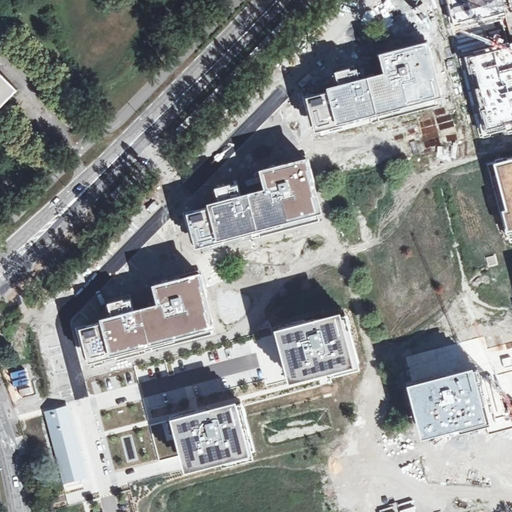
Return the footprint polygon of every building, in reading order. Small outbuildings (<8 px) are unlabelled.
[(499,0),(448,0),(454,26),(503,14),(499,0)] [(0,36),(9,26),(0,17),(0,36)] [(364,77),(376,122),(441,107),(425,42),(382,53),(386,71),(364,77)] [(511,50),(510,44),(461,57),(482,138),(511,130),(511,50)] [(18,86),(0,69),(0,103),(1,104),(18,86)] [(376,122),(364,77),(302,93),(314,138),(376,122)] [(247,192),(259,232),(324,213),(309,157),(261,170),(265,187),(247,192)] [(511,158),(492,164),(504,210),(501,211),(510,244),(511,243),(511,158)] [(259,232),(247,192),(241,193),(237,180),(217,186),(221,202),(188,211),(200,250),(259,232)] [(160,301),(141,305),(151,346),(216,328),(201,271),(156,283),(160,301)] [(151,346),(141,305),(133,307),(130,296),(111,302),(114,316),(76,326),(86,363),(151,346)] [(344,314),(278,332),(291,381),(357,363),(344,314)] [(473,371),(407,387),(421,441),(486,425),(473,371)] [(241,400),(173,417),(186,471),(254,453),(241,400)] [(68,405),(45,412),(65,485),(84,480),(88,478),(68,405)]
